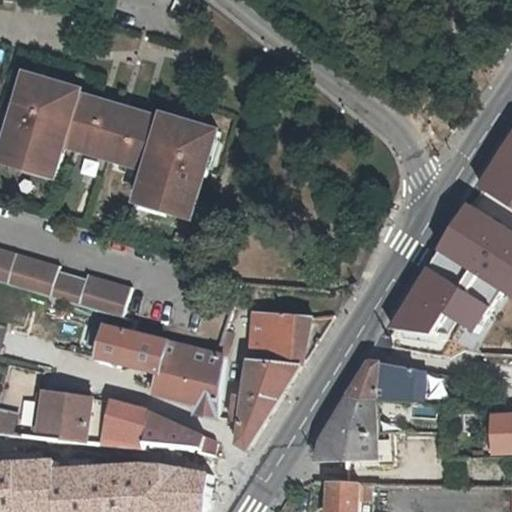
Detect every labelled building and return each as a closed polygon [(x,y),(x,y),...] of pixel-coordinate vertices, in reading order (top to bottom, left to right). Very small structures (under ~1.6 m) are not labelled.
[(83,94),(28,78),(22,99),(26,101),(22,115),(17,114),(3,163),(57,180),(65,156),(146,180),(139,204),(194,221),(209,171),(205,170),(209,155),(214,157),(220,135),(165,118),(164,123),(142,117),(141,122),(102,110),(103,105),(82,99),(83,94)] [(26,101),(22,99),(17,114),(22,115),(26,101)] [(142,117),(103,105),(102,110),(141,122),(142,117)] [(511,141),(498,164),(511,167),(511,141)] [(214,157),(209,155),(205,170),(209,171),(214,157)] [(483,187),(392,336),(395,349),(452,358),(460,315),(468,281),(496,285),(511,197),(483,187)] [(0,282),(117,318),(125,320),(135,291),(90,278),(89,281),(60,272),(61,269),(0,251),(0,282)] [(254,356),(249,396),(284,400),(310,359),(297,358),(301,318),(258,315),(254,356)] [(161,373),(169,342),(136,333),(138,324),(125,320),(117,318),(107,355),(125,358),(124,364),(161,373)] [(301,318),(297,358),(310,359),(317,319),(301,318)] [(227,356),(221,354),(169,342),(161,373),(156,393),(198,404),(197,415),(221,419),(227,356)] [(429,376),(383,372),(383,365),(374,363),(353,396),(380,399),(381,400),(415,403),(425,405),(429,376)] [(67,433),(67,438),(147,447),(155,412),(108,401),(42,392),(36,430),(67,433)] [(284,400),(249,396),(237,395),(233,420),(245,422),(242,445),(252,451),(284,400)] [(319,464),(377,461),(378,468),(394,467),(393,434),(386,433),(382,434),(381,400),(380,399),(353,396),(320,449),(319,464)] [(18,415),(0,410),(0,430),(14,432),(18,415)] [(191,432),(155,412),(147,447),(205,453),(208,437),(191,432)] [(511,416),(497,417),(497,437),(492,437),(492,451),(498,451),(498,459),(511,457),(511,416)] [(205,453),(217,455),(219,440),(208,437),(205,453)] [(0,511),(195,511),(203,470),(154,461),(51,467),(50,459),(0,461),(0,511)] [(375,485),(332,484),(330,511),(361,511),(362,500),(374,500),(375,485)] [(468,511),(470,503),(444,501),(442,511),(468,511)]
